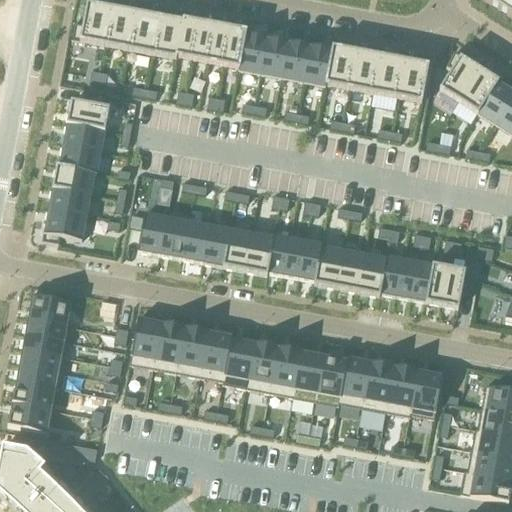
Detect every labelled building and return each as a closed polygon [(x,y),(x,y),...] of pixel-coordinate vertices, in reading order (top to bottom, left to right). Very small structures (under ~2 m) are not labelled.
[(511,0),(481,0),(481,1),(482,1),(482,2),(511,20),(511,0)] [(71,43),(104,50),(111,12),(86,7),(82,29),(74,27),(71,43)] [(111,12),(104,50),(127,54),(135,16),(111,12)] [(135,16),(127,54),(151,58),(158,20),(135,16)] [(158,20),(151,58),(176,63),(176,61),(182,25),(158,20)] [(182,25),(176,61),(192,64),(199,26),(183,22),(182,25)] [(199,26),(192,64),(207,66),(214,28),(199,26)] [(214,28),(207,66),(222,69),(230,31),(214,28)] [(230,31),(222,69),(238,72),(239,72),(245,37),(246,37),(246,34),(230,31)] [(238,72),(238,75),(261,79),(268,41),(246,37),(245,37),(239,72),(238,72)] [(268,41),(261,79),(281,83),(288,45),(268,41)] [(288,45),(281,83),(302,86),(309,48),(288,45)] [(309,48),(302,86),(325,91),(325,88),(331,53),(309,48)] [(331,53),(325,88),(349,93),(356,55),(331,50),(331,53)] [(356,55),(349,93),(373,97),(380,59),(356,55)] [(450,75),(439,94),(458,106),(479,73),(453,57),(446,72),(450,75)] [(380,59),(373,97),(396,102),(403,64),(380,59)] [(403,64),(396,102),(420,106),(421,106),(428,68),(403,64)] [(479,73),(458,106),(476,117),(497,84),(479,73)] [(91,74),(89,86),(97,88),(99,76),(91,74)] [(99,76),(97,88),(105,89),(107,77),(99,76)] [(65,77),(63,86),(77,88),(78,79),(65,77)] [(511,93),(497,84),(476,117),(494,129),(511,100),(511,93)] [(133,90),(131,98),(143,101),(145,93),(133,90)] [(145,93),(143,101),(155,103),(157,95),(145,93)] [(178,95),(176,107),(183,108),(186,96),(178,95)] [(186,96),(183,108),(191,110),(194,98),(186,96)] [(208,100),(206,112),(214,114),(216,102),(208,100)] [(511,100),(494,129),(511,139),(511,100)] [(216,102),(214,114),(222,115),(224,103),(216,102)] [(70,105),(66,127),(104,134),(109,112),(70,105)] [(242,107),(241,115),(253,117),(254,109),(242,107)] [(254,109),(253,117),(265,120),(266,112),(254,109)] [(285,115),(283,123),(295,125),(297,117),(285,115)] [(297,117),(295,125),(307,128),(309,119),(297,117)] [(331,124),(329,132),(341,134),(343,126),(331,124)] [(124,126),(122,137),(130,139),(132,127),(124,126)] [(343,126),(341,134),(353,136),(355,128),(343,126)] [(66,127),(62,148),(100,155),(104,134),(66,127)] [(378,132),(377,141),(388,143),(390,135),(378,132)] [(390,135),(388,143),(400,145),(402,137),(390,135)] [(122,137),(120,149),(128,151),(130,139),(122,137)] [(427,145),(425,153),(437,155),(438,147),(427,145)] [(438,147),(437,155),(449,158),(450,150),(438,147)] [(58,170),(94,177),(96,178),(100,155),(62,148),(58,170)] [(466,153),(465,161),(476,163),(478,155),(466,153)] [(478,155),(476,163),(488,165),(490,157),(478,155)] [(56,169),(52,192),(90,199),(94,177),(58,170),(56,169)] [(118,173),(116,181),(128,183),(130,175),(118,173)] [(161,182),(160,190),(172,193),(173,185),(161,182)] [(183,186),(181,194),(193,197),(194,189),(183,186)] [(194,189),(193,197),(205,199),(206,191),(194,189)] [(52,192),(48,213),(86,220),(90,199),(52,192)] [(118,192),(116,204),(124,205),(126,193),(118,192)] [(225,194),(224,202),(236,205),(237,197),(225,194)] [(237,197),(236,205),(247,207),(249,199),(237,197)] [(273,199),(271,211),(279,213),(281,201),(273,199)] [(281,201),(279,213),(287,214),(289,202),(281,201)] [(116,204),(114,216),(122,217),(124,205),(116,204)] [(304,205),(302,217),(310,219),(312,207),(304,205)] [(312,207),(310,219),(318,220),(320,208),(312,207)] [(338,212),(336,220),(348,222),(350,214),(338,212)] [(48,213),(42,245),(57,248),(58,248),(59,241),(81,245),(86,220),(48,213)] [(350,214),(348,222),(360,224),(362,216),(350,214)] [(144,217),(137,255),(159,259),(166,221),(144,217)] [(141,232),(143,220),(131,218),(129,229),(141,232)] [(166,221),(159,259),(180,263),(188,225),(166,221)] [(108,224),(107,232),(119,235),(120,227),(108,224)] [(188,225),(180,263),(202,267),(209,229),(188,225)] [(209,229),(202,267),(223,271),(230,233),(209,229)] [(379,231),(378,239),(389,241),(391,233),(379,231)] [(230,233),(223,271),(244,275),(251,237),(230,233)] [(389,241),(389,245),(397,247),(399,235),(391,233),(389,241)] [(251,237),(244,275),(266,279),(267,277),(273,241),(251,237)] [(414,238),(412,250),(420,251),(422,239),(414,238)] [(273,241),(267,277),(283,280),(290,242),(273,239),(273,241)] [(422,239),(420,251),(428,253),(430,241),(422,239)] [(511,239),(505,239),(503,251),(511,252),(511,246),(511,239)] [(290,242),(283,280),(298,283),(305,245),(290,242)] [(445,244),(443,255),(451,257),(453,245),(445,244)] [(305,245),(298,283),(313,286),(314,286),(321,250),(321,248),(305,245)] [(453,245),(451,257),(459,258),(461,247),(453,245)] [(313,286),(313,288),(335,292),(342,254),(321,250),(314,286),(313,286)] [(477,250),(475,262),(483,263),(485,251),(477,250)] [(485,251),(483,263),(491,265),(493,253),(485,251)] [(342,254),(335,292),(357,296),(364,258),(342,254)] [(364,258),(357,296),(379,300),(379,298),(386,262),(385,262),(364,258)] [(386,262),(379,298),(395,301),(402,263),(386,260),(385,262),(386,262)] [(402,263),(395,301),(410,304),(417,266),(402,263)] [(417,266),(410,304),(426,307),(433,269),(417,266)] [(433,269),(426,307),(441,310),(448,271),(433,269)] [(448,271),(441,310),(457,313),(461,293),(463,281),(464,274),(448,271)] [(463,281),(461,293),(469,294),(471,282),(463,281)] [(33,292),(27,323),(65,330),(66,329),(70,307),(48,303),(49,295),(33,292)] [(137,321),(129,369),(152,373),(161,326),(137,321)] [(27,323),(24,338),(67,346),(70,330),(66,329),(65,330),(27,323)] [(161,326),(152,373),(176,378),(185,330),(161,326)] [(185,330),(176,378),(199,382),(208,335),(185,330)] [(116,332),(115,339),(127,342),(128,334),(116,332)] [(208,335),(199,382),(222,386),(231,341),(232,339),(208,335)] [(24,338),(22,354),(64,362),(67,346),(24,338)] [(115,339),(113,347),(125,350),(127,342),(115,339)] [(222,386),(222,389),(245,393),(254,345),(231,341),(222,386)] [(254,345),(245,393),(269,397),(277,350),(254,345)] [(277,350),(269,397),(292,402),(301,354),(277,350)] [(22,354),(19,369),(62,377),(64,362),(22,354)] [(301,354),(292,402),(315,406),(323,358),(301,354)] [(323,358),(315,406),(338,410),(339,408),(338,408),(347,363),(346,363),(323,358)] [(347,363),(338,408),(339,408),(361,412),(370,365),(347,360),(346,363),(347,363)] [(110,362),(109,370),(121,372),(122,364),(110,362)] [(370,365),(361,412),(385,417),(394,369),(370,365)] [(19,369),(16,384),(54,392),(54,393),(58,393),(62,377),(19,369)] [(394,369),(385,417),(410,421),(410,419),(409,419),(417,374),(394,369)] [(109,370),(108,378),(119,380),(121,372),(109,370)] [(417,374),(409,419),(410,419),(434,423),(442,378),(417,374)] [(13,395),(11,407),(12,407),(50,414),(54,393),(54,392),(16,384),(14,395),(13,395)] [(106,385),(105,393),(117,396),(118,388),(106,385)] [(485,389),(480,413),(511,418),(511,390),(511,394),(485,389)] [(447,398),(445,406),(457,409),(458,401),(447,398)] [(125,399),(123,407),(135,409),(137,401),(125,399)] [(158,405),(157,413),(169,415),(170,407),(158,405)] [(9,417),(7,430),(45,437),(50,414),(12,407),(10,417),(9,417)] [(170,407),(169,415),(181,418),(182,410),(170,407)] [(92,413),(90,421),(102,424),(104,416),(92,413)] [(477,433),(476,434),(511,440),(511,418),(480,413),(477,433)] [(204,414),(203,422),(215,424),(216,416),(204,414)] [(216,416),(215,424),(227,426),(228,418),(216,416)] [(443,416),(441,428),(449,429),(451,417),(443,416)] [(90,421),(89,429),(101,432),(102,424),(90,421)] [(441,428),(439,440),(447,441),(449,429),(441,428)] [(251,429),(249,437),(261,439),(262,431),(251,429)] [(262,431),(261,439),(273,441),(274,433),(262,431)] [(474,433),(470,455),(511,462),(511,440),(476,434),(477,433),(474,433)] [(296,437),(295,445),(307,447),(308,439),(296,437)] [(308,439),(307,447),(319,449),(320,441),(308,439)] [(344,440),(342,448),(354,450),(356,442),(344,440)] [(356,442),(354,450),(366,452),(368,444),(356,442)] [(50,444),(48,456),(56,458),(58,446),(50,444)] [(58,446),(56,458),(64,459),(66,447),(58,446)] [(66,447),(64,459),(72,461),(74,449),(66,447)] [(391,449),(390,457),(401,459),(403,451),(391,449)] [(1,450),(0,456),(0,499),(5,503),(14,511),(75,511),(72,508),(61,498),(50,487),(39,477),(44,471),(26,455),(1,450)] [(403,451),(401,459),(413,461),(415,453),(403,451)] [(466,475),(466,476),(511,485),(511,480),(511,462),(470,455),(466,475)] [(435,458),(433,470),(441,472),(443,460),(435,458)] [(70,468),(62,477),(68,483),(76,474),(70,468)] [(433,470),(431,482),(439,483),(441,472),(433,470)] [(98,473),(89,482),(95,488),(103,479),(98,473)] [(464,475),(460,498),(508,507),(510,495),(509,495),(511,485),(466,476),(466,475),(464,475)] [(89,482),(80,490),(86,496),(95,488),(89,482)]
